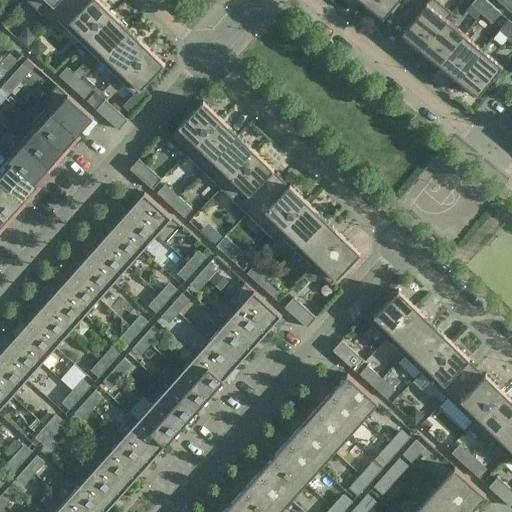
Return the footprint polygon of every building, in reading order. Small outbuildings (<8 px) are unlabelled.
[(51,22),(73,0),(28,0),(32,3),(51,22)] [(82,42),(112,12),(100,0),(73,0),(51,22),(52,23),(57,18),(82,42)] [(364,0),(363,1),(383,17),(397,0),(364,0)] [(420,48),(451,11),(437,0),(427,0),(401,33),(420,48)] [(473,0),(471,3),(481,12),(490,3),(487,0),(473,0)] [(511,10),(511,0),(504,0),(502,3),(511,11),(511,10)] [(501,12),(490,3),(481,12),(492,22),(501,12)] [(439,64),(465,33),(447,18),(452,12),(451,11),(420,48),(439,64)] [(100,59),(130,28),(112,12),(82,42),(96,55),(100,59)] [(499,28),(511,40),(511,22),(508,18),(499,28)] [(117,76),(147,45),(130,28),(100,59),(115,74),(117,76)] [(458,79),(483,48),(465,33),(439,64),(458,79)] [(165,63),(147,45),(117,76),(135,93),(165,63)] [(503,65),(483,49),(483,48),(458,79),(477,95),(485,86),(490,90),(501,77),(496,73),(503,65)] [(15,61),(8,54),(0,62),(0,64),(7,71),(15,61)] [(20,81),(28,71),(21,65),(12,74),(20,81)] [(81,78),(67,66),(59,74),(73,87),(81,78)] [(11,91),(20,81),(12,74),(4,84),(11,91)] [(86,99),(94,91),(81,78),(73,87),(86,99)] [(93,117),(57,84),(42,101),(78,134),(93,117)] [(105,98),(96,108),(119,129),(128,119),(105,98)] [(221,117),(203,100),(168,135),(187,153),(221,117)] [(78,134),(42,101),(41,102),(46,107),(33,122),(64,150),(64,149),(78,134)] [(204,170),(239,134),(221,117),(187,153),(204,170)] [(64,150),(33,122),(18,138),(49,166),(50,165),(64,150)] [(256,151),(239,134),(204,170),(221,186),(256,151)] [(49,166),(18,138),(4,154),(35,182),(36,181),(49,166)] [(247,212),(281,177),(273,169),(274,168),(256,151),(221,186),(247,212)] [(35,182),(4,154),(3,155),(6,158),(0,164),(0,179),(23,200),(39,183),(36,181),(35,182)] [(161,178),(139,158),(130,168),(152,188),(161,178)] [(308,201),(290,183),(289,185),(281,177),(247,212),(267,231),(273,237),(308,201)] [(23,200),(0,179),(0,208),(9,217),(9,216),(23,200)] [(165,183),(157,192),(171,204),(179,195),(165,183)] [(181,224),(145,191),(130,208),(166,240),(181,224)] [(193,208),(179,195),(171,204),(185,217),(193,208)] [(325,218),(308,201),(273,237),(274,238),(279,233),(291,244),(295,248),(325,218)] [(0,226),(9,217),(0,208),(0,226)] [(166,240),(130,208),(115,224),(143,249),(156,234),(165,242),(166,240)] [(342,235),(343,234),(325,218),(295,248),(311,263),(313,265),(342,235)] [(209,220),(202,227),(215,240),(222,233),(209,220)] [(143,249),(115,224),(101,240),(128,265),(143,249)] [(360,252),(343,234),(342,235),(313,265),(331,283),(360,252)] [(128,265),(101,240),(86,256),(114,281),(128,265)] [(196,268),(206,256),(198,249),(188,261),(196,268)] [(114,281),(86,256),(72,273),(99,297),(114,281)] [(208,279),(218,267),(210,260),(200,272),(208,279)] [(177,273),(185,280),(196,268),(188,261),(177,273)] [(255,262),(247,272),(261,285),(269,275),(255,262)] [(200,272),(190,284),(198,291),(208,279),(200,272)] [(99,297),(72,273),(57,289),(85,313),(99,297)] [(283,287),(269,275),(261,285),(274,297),(283,287)] [(167,300),(177,289),(169,281),(159,293),(167,300)] [(282,314),(245,282),(231,298),(267,331),(282,314)] [(85,313),(57,289),(43,305),(70,330),(85,313)] [(387,337),(417,306),(399,289),(369,320),(387,337)] [(179,311),(190,299),(182,292),(171,304),(179,311)] [(149,305),(157,312),(167,300),(159,293),(149,305)] [(293,296),(284,306),(307,327),(316,316),(293,296)] [(267,331),(231,298),(229,300),(238,307),(225,322),(252,347),(267,331)] [(171,304),(161,316),(169,323),(179,311),(171,304)] [(70,330),(43,305),(28,321),(56,346),(70,330)] [(404,354),(434,323),(417,306),(387,337),(404,354)] [(138,332),(149,321),(141,314),(130,325),(138,332)] [(41,362),(56,346),(28,321),(14,337),(41,362)] [(238,363),(252,347),(225,322),(210,338),(238,363)] [(421,371),(451,340),(434,323),(404,354),(421,371)] [(120,337),(128,344),(138,332),(130,325),(120,337)] [(151,343),(161,332),(153,325),(143,336),(151,343)] [(143,336),(132,348),(140,355),(151,343),(143,336)] [(0,354),(27,378),(41,362),(14,337),(0,352),(0,354)] [(238,363),(210,338),(196,354),(223,379),(238,363)] [(364,360),(341,339),(332,349),(355,370),(364,360)] [(468,359),(470,357),(451,340),(421,371),(448,396),(476,366),(468,359)] [(109,365),(120,353),(112,346),(101,357),(109,365)] [(27,378),(0,354),(0,383),(12,394),(27,378)] [(209,395),(223,379),(196,354),(181,371),(209,395)] [(91,369),(99,376),(109,365),(101,357),(91,369)] [(122,376),(132,364),(124,357),(114,369),(122,376)] [(72,386),(86,371),(73,359),(59,374),(72,386)] [(368,363),(359,373),(373,386),(382,376),(368,363)] [(474,421),(504,390),(486,373),(485,374),(476,366),(448,396),(473,421),(474,421)] [(114,369),(103,380),(111,387),(122,376),(114,369)] [(194,411),(209,395),(181,371),(167,387),(194,411)] [(378,401),(347,373),(333,389),(364,417),(378,401)] [(396,388),(382,376),(373,386),(387,398),(396,388)] [(80,397),(91,385),(83,378),(72,390),(80,397)] [(0,408),(12,394),(0,383),(0,408)] [(194,411),(167,387),(152,403),(180,428),(194,411)] [(93,408),(103,396),(95,389),(85,401),(93,408)] [(364,417),(333,389),(318,405),(349,433),(364,417)] [(62,401),(70,409),(80,397),(72,390),(62,401)] [(491,438),(511,416),(511,398),(504,390),(474,421),(473,421),(469,425),(487,443),(491,438)] [(85,401),(74,412),(82,420),(93,408),(85,401)] [(180,428),(152,403),(138,419),(165,444),(180,428)] [(349,433),(318,405),(304,422),(335,449),(349,433)] [(53,431),(64,420),(56,413),(45,424),(53,431)] [(508,455),(511,450),(511,416),(491,438),(506,453),(508,455)] [(151,460),(165,444),(138,419),(123,435),(151,460)] [(71,427),(64,420),(53,431),(61,438),(71,427)] [(335,449),(304,422),(289,438),(320,466),(335,449)] [(43,443),(53,431),(45,424),(35,436),(43,443)] [(398,449),(410,436),(401,428),(390,441),(398,449)] [(50,450),(61,438),(53,431),(43,443),(50,450)] [(151,460),(123,435),(109,451),(136,476),(151,460)] [(320,466),(289,438),(275,454),(306,482),(320,466)] [(416,439),(403,453),(412,461),(425,447),(416,439)] [(378,455),(387,462),(398,449),(390,441),(378,455)] [(460,442),(451,452),(465,465),(474,455),(460,442)] [(22,462),(33,450),(25,443),(14,455),(22,462)] [(136,476),(109,451),(94,468),(122,492),(136,476)] [(35,473),(45,461),(37,454),(27,466),(35,473)] [(306,482),(275,454),(260,470),(291,498),(306,482)] [(4,466),(12,473),(22,462),(14,455),(4,466)] [(488,467),(474,455),(465,465),(479,477),(488,467)] [(396,479),(408,465),(400,457),(387,471),(396,479)] [(511,460),(510,458),(502,465),(511,476),(511,460)] [(370,482),(381,468),(373,461),(361,474),(370,482)] [(27,466),(16,477),(24,485),(35,473),(27,466)] [(469,511),(486,494),(455,466),(438,484),(469,511)] [(122,492),(94,468),(80,484),(107,509),(122,492)] [(278,511),(291,498),(260,470),(246,486),(274,511),(278,511)] [(387,471),(374,486),(383,494),(396,479),(387,471)] [(511,488),(493,472),(484,482),(511,506),(511,505),(511,488)] [(349,487),(358,495),(370,482),(361,474),(349,487)] [(104,511),(107,509),(80,484),(65,500),(78,511),(104,511)] [(469,511),(438,484),(422,502),(433,511),(469,511)] [(0,499),(6,505),(16,493),(8,486),(0,495),(0,499)] [(274,511),(246,486),(231,502),(241,511),(274,511)] [(338,511),(342,511),(353,501),(344,493),(332,506),(338,511)] [(360,511),(366,511),(376,501),(367,493),(355,507),(360,511)] [(78,511),(65,500),(54,511),(78,511)] [(241,511),(231,502),(222,511),(241,511)] [(433,511),(422,502),(413,511),(433,511)]
